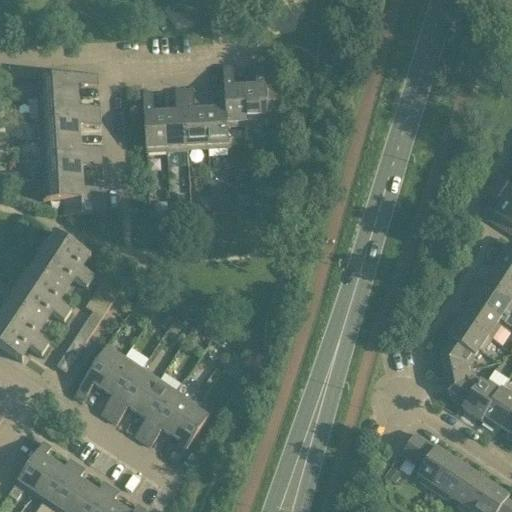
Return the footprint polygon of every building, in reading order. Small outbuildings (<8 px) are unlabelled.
[(263,68),(254,68),(255,89),(243,90),(246,129),(267,127),(263,68)] [(232,91),(231,70),(222,70),(223,91),(224,91),(226,130),(246,129),(243,90),(232,91)] [(36,81),(37,102),(77,100),(77,88),(97,87),(97,77),(36,81)] [(224,91),(223,91),(214,92),(216,112),(204,113),(206,152),(228,151),(226,130),(224,91)] [(182,93),(174,94),(175,115),(163,115),(166,155),(186,154),(182,93)] [(206,152),(204,113),(194,114),(192,93),(182,93),(186,154),(206,152)] [(166,155),(163,115),(153,116),(152,95),(141,96),(144,156),(166,155)] [(37,102),(39,122),(99,119),(99,109),(78,111),(77,100),(37,102)] [(39,122),(40,143),(80,141),(79,130),(100,129),(99,119),(39,122)] [(40,143),(41,164),(101,160),(101,151),(80,152),(80,141),(40,143)] [(41,164),(42,184),(82,181),(81,170),(102,169),(101,160),(41,164)] [(0,184),(5,184),(30,183),(30,174),(0,175),(0,184)] [(508,186),(496,178),(491,187),(503,195),(508,186)] [(82,181),(42,184),(43,204),(62,203),(63,219),(104,217),(103,191),(82,192),(82,181)] [(503,195),(491,187),(485,195),(497,203),(503,195)] [(250,197),(242,197),(239,202),(239,209),(250,208),(250,197)] [(511,200),(507,197),(494,216),(486,211),(481,218),(511,238),(511,200)] [(210,212),(210,214),(226,214),(225,198),(218,199),(209,199),(210,212)] [(210,212),(209,199),(200,200),(200,213),(210,212)] [(171,204),(172,216),(184,215),(183,203),(171,204)] [(153,204),(153,218),(166,217),(165,204),(153,204)] [(54,240),(32,274),(63,294),(71,282),(85,292),(92,281),(78,272),(85,261),(89,263),(90,261),(51,236),(50,238),(54,240)] [(511,251),(508,249),(495,267),(511,278),(511,251)] [(511,278),(495,267),(484,285),(511,304),(511,278)] [(104,318),(126,284),(109,273),(85,310),(92,315),(95,312),(104,318)] [(32,274),(10,308),(40,328),(48,317),(62,326),(70,315),(56,305),(63,294),(32,274)] [(511,304),(484,285),(472,303),(499,322),(502,317),(506,319),(511,310),(511,304)] [(142,296),(135,308),(141,312),(148,300),(142,296)] [(472,303),(460,321),(491,342),(500,329),(496,326),(499,322),(472,303)] [(0,322),(0,351),(20,365),(22,363),(18,361),(25,351),(40,360),(47,349),(33,339),(40,328),(10,308),(0,322)] [(95,312),(92,315),(91,317),(100,323),(104,318),(95,312)] [(166,331),(172,323),(160,315),(155,323),(166,331)] [(100,323),(91,317),(87,323),(96,329),(100,323)] [(491,342),(460,321),(447,340),(448,341),(449,340),(475,358),(478,353),(482,356),(491,342)] [(96,329),(87,323),(83,329),(92,335),(96,329)] [(92,335),(83,329),(79,335),(88,341),(92,335)] [(88,341),(79,335),(75,341),(85,347),(88,341)] [(441,361),(444,377),(471,372),(470,366),(475,358),(449,340),(448,341),(440,353),(444,356),(441,361)] [(85,347),(75,341),(72,346),(81,352),(85,347)] [(68,352),(77,358),(81,352),(72,346),(68,352)] [(124,361),(107,350),(73,400),(82,405),(93,389),(102,395),(124,361)] [(77,358),(68,352),(64,358),(73,364),(77,358)] [(232,357),(222,374),(236,383),(247,366),(232,357)] [(60,364),(69,370),(73,364),(64,358),(60,364)] [(141,373),(124,361),(102,395),(111,400),(100,417),(108,423),(141,373)] [(69,370),(60,364),(56,369),(65,376),(69,370)] [(471,372),(444,377),(448,395),(452,398),(450,401),(462,410),(463,410),(480,384),(472,378),(471,372)] [(127,411),(136,417),(158,384),(141,373),(108,423),(116,428),(127,411)] [(485,387),(480,384),(463,410),(462,410),(461,411),(480,423),(501,392),(487,383),(485,387)] [(175,395),(158,384),(136,417),(145,423),(134,440),(142,445),(175,395)] [(496,428),(501,431),(511,414),(511,399),(501,392),(480,423),(494,432),(496,428)] [(161,433),(170,440),(192,407),(175,395),(142,445),(149,450),(161,433)] [(210,418),(192,407),(170,440),(178,445),(167,462),(176,468),(210,418)] [(511,414),(501,431),(505,435),(503,438),(511,444),(511,414)] [(414,437),(400,458),(411,465),(425,444),(414,437)] [(433,494),(454,463),(425,444),(411,465),(421,471),(417,478),(422,482),(420,485),(433,494)] [(46,460),(51,452),(52,451),(43,446),(8,499),(16,504),(24,492),(34,498),(55,465),(46,460)] [(454,463),(433,494),(446,503),(449,499),(454,503),(472,475),(454,463)] [(65,472),(55,465),(34,498),(42,504),(36,511),(49,511),(78,469),(70,464),(65,472)] [(73,511),(89,488),(80,482),(86,474),(78,469),(49,511),(73,511)] [(394,485),(400,476),(392,471),(386,480),(394,485)] [(472,475),(454,503),(458,506),(456,509),(459,511),(473,511),(490,487),(472,475)] [(99,494),(89,488),(73,511),(97,511),(112,491),(104,486),(99,494)] [(490,487),(473,511),(500,511),(508,500),(509,499),(490,487)] [(97,511),(121,511),(123,510),(114,505),(119,497),(120,496),(112,491),(97,511)] [(511,511),(511,503),(508,500),(500,511),(511,511)]
